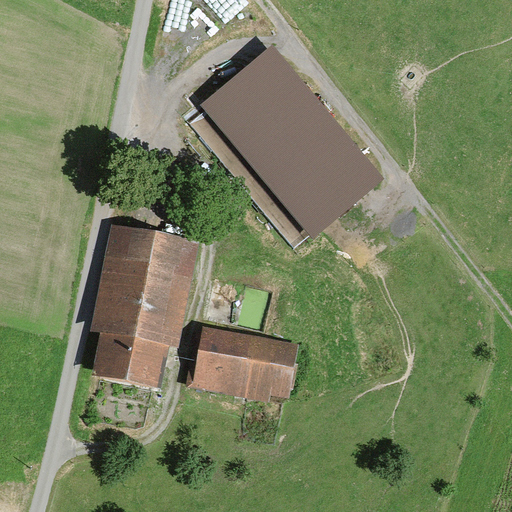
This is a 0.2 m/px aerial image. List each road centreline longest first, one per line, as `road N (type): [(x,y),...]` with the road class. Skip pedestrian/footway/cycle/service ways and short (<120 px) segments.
road 1 (unclassified): [(144,0),(39,511)]
road 2 (track): [(511,321),(267,0)]
